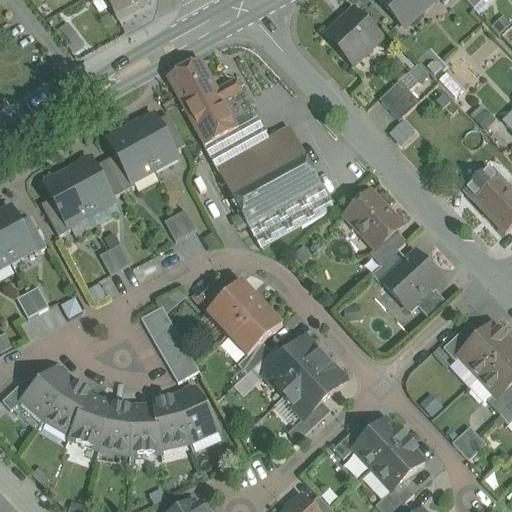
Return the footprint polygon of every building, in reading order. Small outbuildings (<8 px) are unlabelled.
[(104,0),(117,22),(150,3),(147,0),(104,0)] [(375,0),(400,26),(415,11),(424,12),(436,0),(375,0)] [(479,0),(462,0),(473,12),(482,4),(479,0)] [(354,13),(325,41),(352,69),(381,42),(354,13)] [(462,43),(476,62),(496,47),(482,28),(462,43)] [(200,62),(167,80),(184,112),(218,94),(217,93),(200,62)] [(464,93),(447,75),(438,83),(455,101),(464,93)] [(236,83),(217,93),(218,94),(224,105),(242,95),(236,83)] [(400,85),(379,104),(388,114),(409,95),(400,85)] [(218,94),(184,112),(205,150),(238,132),(224,105),(218,94)] [(409,95),(388,114),(398,125),(419,105),(409,95)] [(511,132),(511,114),(503,123),(511,132)] [(168,118),(157,124),(154,118),(140,127),(141,128),(132,133),(154,173),(177,161),(174,155),(185,150),(168,118)] [(399,146),(414,134),(403,122),(389,134),(399,146)] [(289,131),(216,171),(248,229),(265,219),(321,189),(289,131)] [(154,173),(132,133),(123,138),(122,136),(108,144),(116,159),(105,165),(122,196),(134,190),(132,186),(154,173)] [(91,163),(86,162),(80,165),(79,169),(67,175),(90,217),(113,205),(112,202),(122,196),(105,165),(95,170),(91,163)] [(499,182),(489,171),(465,193),(475,204),(504,236),(511,229),(511,195),(499,182)] [(67,175),(55,182),(51,181),(45,184),(44,188),(52,203),(41,209),(59,240),(70,234),(68,229),(90,217),(67,175)] [(321,189),(265,219),(272,232),(328,201),(321,189)] [(371,194),(344,220),(375,252),(375,253),(396,234),(402,228),(371,194)] [(19,226),(11,211),(0,216),(0,246),(10,266),(33,253),(35,258),(47,252),(29,220),(19,226)] [(185,214),(175,219),(186,240),(196,234),(185,214)] [(186,240),(175,219),(164,225),(175,246),(186,240)] [(265,219),(248,229),(255,241),(272,232),(265,219)] [(396,234),(375,253),(375,252),(369,257),(381,270),(398,254),(407,245),(396,234)] [(0,246),(0,271),(10,266),(0,246)] [(120,248),(110,254),(121,274),(132,268),(120,248)] [(121,274),(110,254),(99,259),(111,280),(121,274)] [(381,270),(372,278),(381,288),(382,287),(382,286),(406,263),(398,254),(381,270)] [(406,263),(382,286),(382,287),(406,312),(410,316),(417,310),(433,296),(432,295),(429,291),(440,281),(415,255),(406,263)] [(218,277),(192,301),(206,317),(233,293),(218,277)] [(233,293),(206,317),(227,339),(262,306),(241,284),(233,293)] [(87,290),(93,304),(104,299),(98,285),(87,290)] [(38,291),(27,297),(39,317),(49,312),(38,291)] [(432,295),(433,296),(417,310),(428,321),(446,305),(435,293),(432,295)] [(39,317),(27,297),(17,303),(28,323),(39,317)] [(262,306),(227,339),(246,360),(247,361),(262,347),(282,328),(262,306)] [(162,311),(141,322),(147,334),(168,322),(162,311)] [(168,322),(147,334),(153,344),(174,332),(168,322)] [(480,339),(458,359),(459,360),(478,380),(471,387),(471,388),(511,350),(511,346),(493,326),(480,339)] [(469,327),(443,351),(454,364),(459,360),(458,359),(480,339),(469,327)] [(174,332),(153,344),(159,355),(180,343),(174,332)] [(0,336),(0,354),(12,348),(4,335),(0,336)] [(285,358),(263,379),(264,379),(284,401),(325,363),(321,358),(319,358),(314,353),(314,351),(304,341),(285,358)] [(180,343),(159,355),(165,365),(186,353),(180,343)] [(262,347),(247,361),(246,360),(237,369),(247,378),(251,374),(270,356),(262,347)] [(270,356),(251,374),(260,383),(264,379),(263,379),(285,358),(277,349),(270,356)] [(511,350),(471,388),(472,388),(479,382),(494,398),(498,402),(511,388),(511,350)] [(186,353),(165,365),(171,376),(192,364),(186,353)] [(325,363),(284,401),(304,422),(304,423),(322,406),(345,384),(335,374),(333,374),(329,369),(329,367),(325,363)] [(192,364),(171,376),(178,387),(199,375),(192,364)] [(37,390),(22,403),(22,404),(45,424),(73,386),(65,380),(65,375),(61,371),(56,371),(37,390)] [(28,381),(2,405),(11,415),(22,404),(22,403),(37,390),(28,381)] [(73,386),(45,424),(71,439),(71,440),(90,400),(91,401),(92,397),(73,386)] [(511,388),(498,402),(494,398),(486,404),(500,419),(511,407),(511,388)] [(218,433),(195,392),(191,391),(185,393),(183,397),(175,401),(190,446),(218,433)] [(90,400),(71,440),(71,439),(69,443),(99,454),(110,408),(91,401),(90,400)] [(175,401),(153,406),(153,410),(154,410),(160,453),(161,453),(190,446),(175,401)] [(322,406),(304,423),(304,422),(287,437),(296,446),(330,415),(322,406)] [(511,407),(500,419),(509,428),(511,425),(511,407)] [(110,408),(99,454),(130,458),(132,411),(110,408)] [(153,410),(132,411),(130,458),(161,457),(161,453),(160,453),(154,410),(153,410)] [(369,437),(352,453),(353,454),(372,474),(408,441),(398,431),(395,434),(385,423),(369,437)] [(360,428),(333,453),(343,463),(353,454),(352,453),(369,437),(360,428)] [(470,430),(452,447),(468,464),(486,448),(470,430)] [(408,441),(372,474),(391,495),(392,495),(402,486),(424,465),(414,455),(417,452),(408,441)] [(402,486),(392,495),(391,495),(375,510),(376,511),(398,511),(405,507),(414,498),(402,486)] [(301,499),(287,511),(313,511),(309,508),(301,499)] [(329,511),(318,500),(309,508),(313,511),(329,511)]
